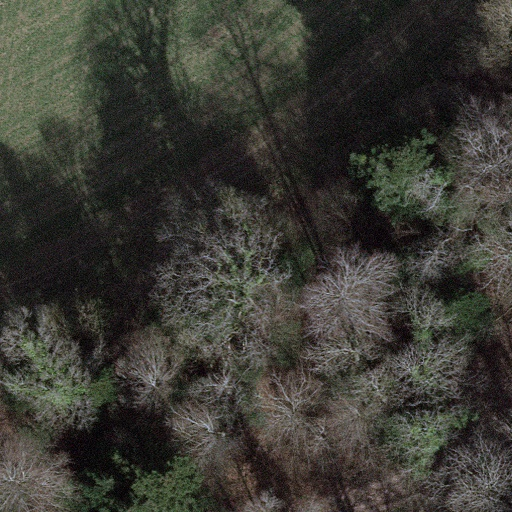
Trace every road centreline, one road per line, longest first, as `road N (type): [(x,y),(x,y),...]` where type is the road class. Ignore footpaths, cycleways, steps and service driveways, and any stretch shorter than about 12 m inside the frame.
road 1 (track): [(0,348),(489,77)]
road 2 (track): [(330,511),(511,440)]
